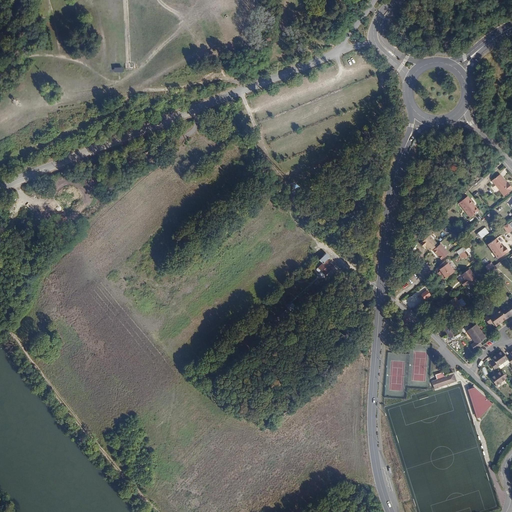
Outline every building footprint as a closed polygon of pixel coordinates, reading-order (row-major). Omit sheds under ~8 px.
[(500,174),(492,180),(504,196),(511,189),(511,186),(508,181),(507,182),(500,174)] [(478,210),(467,195),(459,202),(470,217),(478,210)] [(420,244),(424,248),(426,247),(430,252),(438,245),(429,236),(420,244)] [(505,246),(503,247),(502,248),(500,245),(501,244),(496,238),(487,244),(498,259),(508,251),(505,246)] [(438,256),(441,260),(449,253),(440,244),(433,251),(436,254),(437,254),(438,256)] [(457,252),(459,255),(461,254),(466,250),(463,247),(457,252)] [(466,250),(461,254),(465,259),(470,255),(466,250)] [(327,260),(329,258),(326,254),(319,260),(322,264),(316,269),(316,271),(317,273),(319,272),(320,273),(322,272),(325,275),(334,267),(327,260)] [(438,273),(443,280),(446,278),(454,272),(448,263),(447,264),(445,261),(440,266),(442,268),(439,269),(441,271),(438,273)] [(461,283),(463,287),(476,278),(470,270),(461,275),(465,280),(461,283)] [(500,311),(506,319),(511,314),(511,297),(509,300),(511,303),(500,311)] [(445,304),(448,308),(449,307),(451,311),(455,316),(463,311),(455,298),(445,304)] [(288,309),(278,319),(281,322),(291,313),(288,309)] [(487,316),(483,318),(489,325),(492,323),(495,327),(506,319),(500,311),(489,319),(487,316)] [(442,328),(449,338),(455,334),(448,324),(442,328)] [(475,324),(465,331),(475,346),(472,348),(474,351),(480,347),(478,344),(485,338),(475,324)] [(500,351),(491,358),(493,361),(496,366),(507,359),(511,366),(511,364),(511,357),(510,355),(506,358),(503,354),(501,351),(500,351)] [(496,366),(493,361),(489,364),(493,370),(497,368),(496,366)] [(495,386),(505,379),(504,378),(499,371),(493,375),(493,376),(489,378),(495,386)] [(456,381),(453,374),(449,376),(449,375),(431,381),(434,389),(438,387),(438,386),(440,385),(441,387),(452,383),(452,382),(456,381)] [(471,392),(474,388),(468,390),(477,418),(479,418),(478,417),(471,392)] [(479,418),(492,404),(474,388),(471,392),(478,417),(479,418)]
